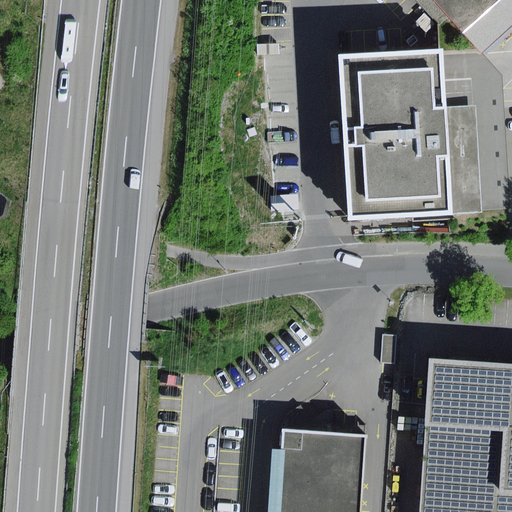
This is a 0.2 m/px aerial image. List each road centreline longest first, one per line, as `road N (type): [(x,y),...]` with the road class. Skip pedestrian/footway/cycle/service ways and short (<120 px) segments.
road 1 (residential): [(0,342),(324,275),(511,275)]
road 2 (motorway): [(101,511),(123,208),(149,0)]
road 3 (motorway): [(82,0),(39,511)]
